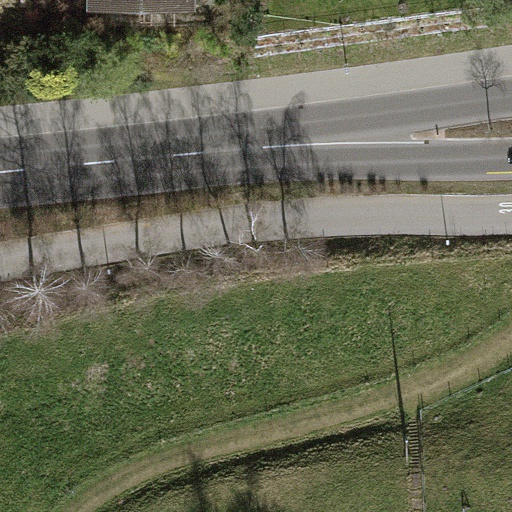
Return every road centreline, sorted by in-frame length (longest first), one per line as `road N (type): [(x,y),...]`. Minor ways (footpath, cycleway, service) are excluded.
road 1 (unclassified): [(0,270),(229,226),(511,214)]
road 2 (secondary): [(0,173),(511,128)]
road 3 (track): [(511,343),(447,383),(206,453),(124,486),(87,511)]
